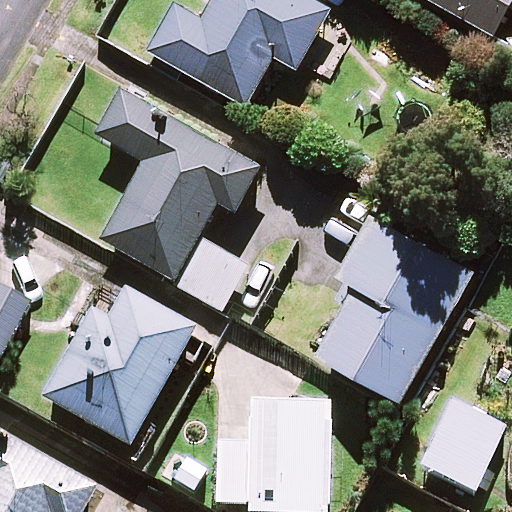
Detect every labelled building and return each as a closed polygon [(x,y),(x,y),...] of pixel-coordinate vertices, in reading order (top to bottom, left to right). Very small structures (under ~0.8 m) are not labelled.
[(330,6),(319,0),(216,0),(205,21),(179,6),(153,53),(248,106),(280,49),(300,60),(330,6)] [(511,0),(432,0),(496,35),(511,3),(511,0)] [(456,52),(398,21),(379,57),(437,88),(456,52)] [(241,201),(260,166),(122,89),(96,136),(143,163),(98,243),(169,283),(221,190),(241,201)] [(475,274),(369,215),(333,280),(353,291),(317,356),(403,403),(475,274)] [(0,363),(29,312),(0,295),(0,363)] [(105,332),(82,319),(36,403),(126,453),(192,333),(125,296),(105,332)] [(508,437),(452,405),(418,465),(473,497),(508,437)] [(327,511),(330,410),(254,408),(251,511),(327,511)] [(84,511),(97,491),(0,435),(0,511),(84,511)]
